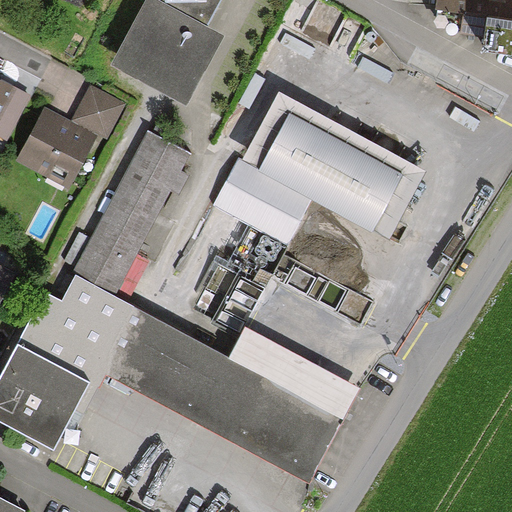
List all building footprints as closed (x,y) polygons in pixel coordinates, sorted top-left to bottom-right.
[(143,0),(112,60),(185,98),(220,30),(203,21),(216,0),(143,0)] [(511,0),(431,0),(430,10),(456,37),(480,41),(478,52),(511,57),(511,0)] [(0,108),(11,85),(0,79),(0,108)] [(121,103),(88,86),(71,118),(104,135),(121,103)] [(423,165),(276,87),(214,203),(284,241),(309,194),(385,235),(423,165)] [(91,134),(39,110),(15,161),(67,185),(91,134)] [(40,289),(14,338),(84,375),(69,404),(82,411),(102,372),(307,479),(357,383),(243,324),(227,354),(111,293),(166,189),(175,193),(185,175),(177,171),(188,151),(146,129),(57,298),(40,289)] [(0,261),(0,297),(15,269),(0,261)] [(14,338),(0,364),(0,418),(48,443),(69,404),(84,375),(14,338)] [(0,511),(17,511),(20,508),(0,496),(0,511)]
